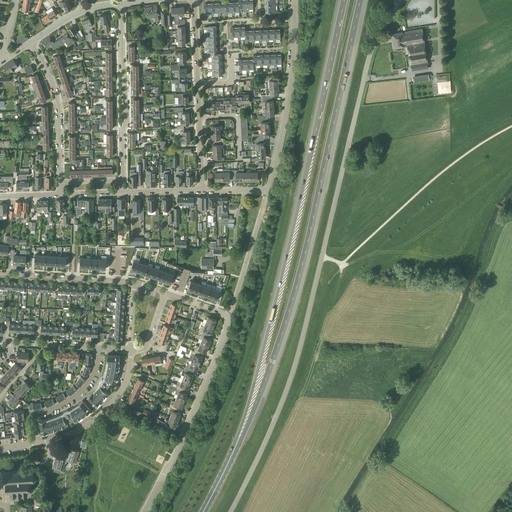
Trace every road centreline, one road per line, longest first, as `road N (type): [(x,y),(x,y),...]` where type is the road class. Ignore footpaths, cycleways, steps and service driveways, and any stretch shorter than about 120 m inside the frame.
road 1 (trunk): [(238,438),(277,346),(303,254),(359,0)]
road 2 (trunk): [(343,0),(238,438)]
road 3 (residential): [(143,511),(227,325),(223,313),(163,292)]
road 4 (tertiary): [(230,511),(296,361),(321,257)]
road 5 (tertiary): [(321,257),(369,52),(397,0)]
road 6 (residential): [(201,191),(259,192),(270,185),(292,0)]
road 7 (residential): [(122,182),(121,2)]
road 8 (residential): [(0,449),(61,435),(95,415),(118,392),(129,349)]
road 9 (residential): [(31,42),(56,97),(60,183)]
road 10 (residential): [(134,283),(0,273)]
